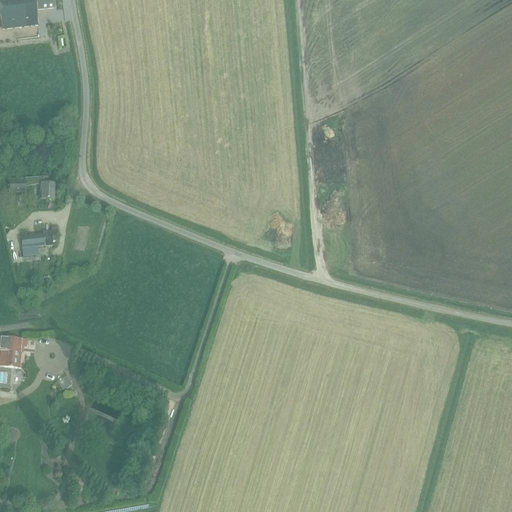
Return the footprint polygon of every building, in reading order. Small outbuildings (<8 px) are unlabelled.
[(0,0),(0,15),(2,31),(28,28),(38,27),(36,11),(55,10),(53,0),(0,0)] [(47,179),(38,178),(38,185),(41,186),(40,201),(44,201),(54,201),(54,186),(47,185),(47,179)] [(10,193),(26,192),(26,181),(9,182),(10,193)] [(43,230),(35,231),(35,236),(12,239),(14,251),(22,250),(53,246),(52,239),(53,239),(53,238),(52,238),(51,232),(43,233),(43,230)] [(0,352),(0,368),(7,369),(19,370),(20,361),(21,349),(26,349),(27,341),(1,338),(0,345),(0,344),(0,352)] [(55,383),(61,395),(66,393),(61,380),(55,383)]
